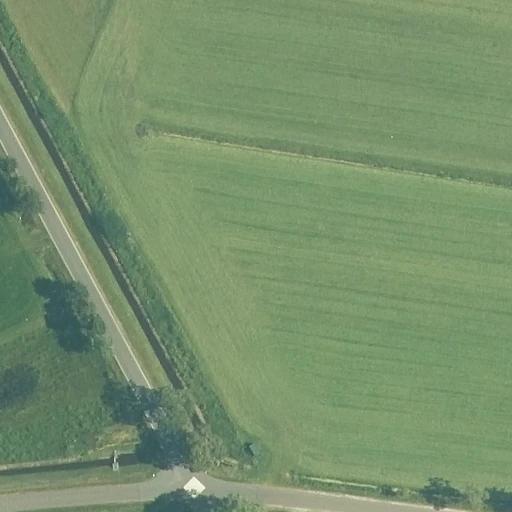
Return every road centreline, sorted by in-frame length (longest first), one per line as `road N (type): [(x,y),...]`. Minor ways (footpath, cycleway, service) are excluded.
road 1 (unclassified): [(192,492),(0,130)]
road 2 (tertiary): [(192,492),(0,509)]
road 3 (tertiary): [(340,511),(192,492)]
